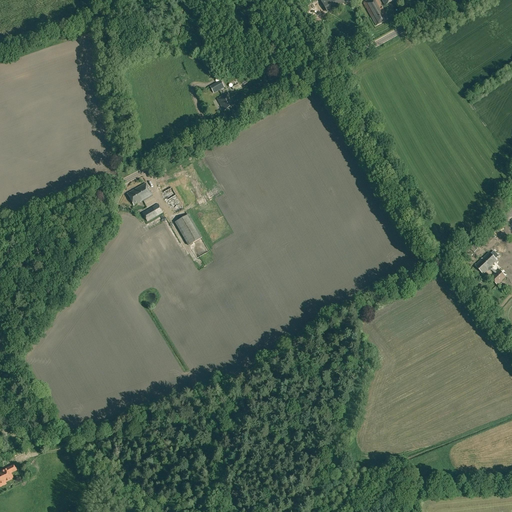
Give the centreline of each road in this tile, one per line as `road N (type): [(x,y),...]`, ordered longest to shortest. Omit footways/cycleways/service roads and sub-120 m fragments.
road 1 (tertiary): [(0,235),(126,181),(452,0)]
road 2 (track): [(511,343),(447,264),(291,0)]
road 3 (track): [(126,181),(0,373)]
road 4 (track): [(126,181),(98,0)]
road 5 (track): [(262,369),(233,436),(217,511)]
